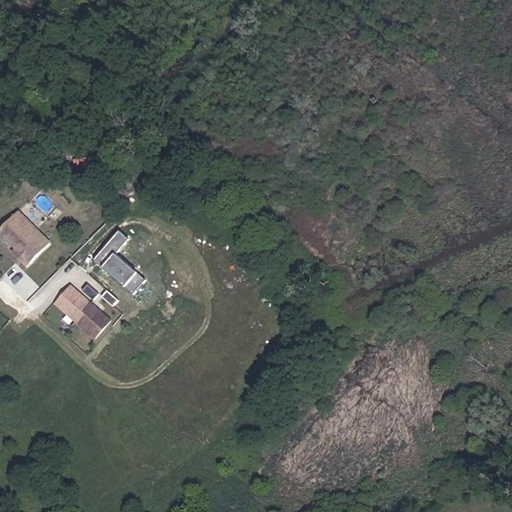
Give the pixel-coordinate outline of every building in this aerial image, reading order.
[(40,221),(26,207),(20,213),(34,227),(36,225),(40,221)] [(59,240),(40,221),(36,225),(34,227),(20,213),(16,217),(1,232),(13,244),(15,241),(17,244),(15,246),(19,250),(15,254),(29,269),(59,240)] [(145,281),(115,255),(127,240),(117,231),(92,261),(132,295),(145,281)] [(97,295),(86,285),(81,292),(92,301),(97,295)] [(109,321),(69,287),(54,305),(94,339),(109,321)] [(117,301),(106,292),(100,298),(111,307),(117,301)]
